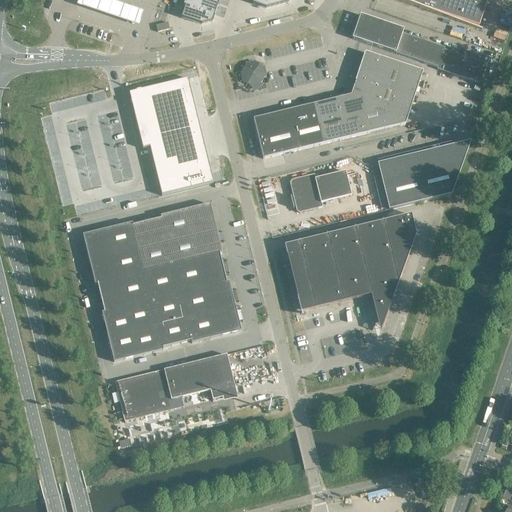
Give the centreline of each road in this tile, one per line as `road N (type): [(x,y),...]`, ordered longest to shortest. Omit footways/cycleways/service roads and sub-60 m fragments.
road 1 (unclassified): [(301,426),(206,47)]
road 2 (secondary): [(82,511),(0,193)]
road 3 (secondary): [(0,283),(57,511)]
road 4 (unclassified): [(206,47),(312,21),(332,0)]
